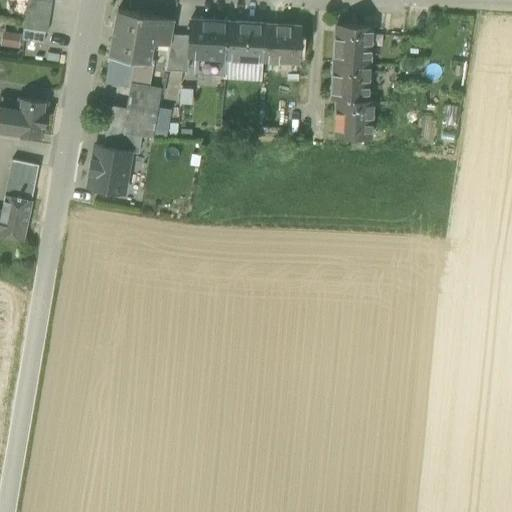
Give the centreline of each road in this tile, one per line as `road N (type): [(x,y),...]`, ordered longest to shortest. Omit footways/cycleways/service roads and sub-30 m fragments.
road 1 (unclassified): [(5,511),(90,0)]
road 2 (unclassified): [(320,0),(511,15)]
